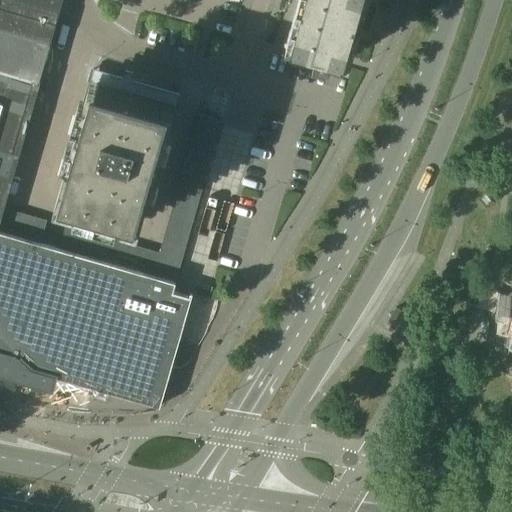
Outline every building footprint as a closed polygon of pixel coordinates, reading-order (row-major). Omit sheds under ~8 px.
[(0,0),(0,368),(30,377),(33,369),(58,376),(160,405),(192,293),(193,292),(191,291),(190,295),(173,290),(176,281),(176,280),(143,271),(132,268),(122,265),(112,262),(102,259),(92,256),(82,253),(72,250),(61,247),(41,242),(30,238),(19,235),(9,233),(0,229),(0,223),(5,207),(21,151),(22,147),(24,137),(28,123),(41,80),(40,80),(42,72),(43,69),(44,66),(47,55),(48,49),(62,0),(0,0)] [(299,0),(288,39),(317,48),(315,57),(329,61),(332,52),(351,57),(367,0),(299,0)] [(94,83),(61,198),(138,220),(171,105),(94,83)] [(222,119),(199,113),(196,124),(219,130),(222,119)] [(219,130),(196,124),(193,135),(216,141),(219,130)] [(216,141),(193,135),(190,145),(213,152),(216,141)] [(213,152),(190,145),(187,156),(210,162),(213,152)] [(210,162),(187,156),(184,167),(207,173),(210,162)] [(207,173),(184,167),(181,177),(204,184),(207,173)] [(204,184),(181,177),(178,188),(201,194),(204,184)] [(201,194),(178,188),(175,198),(198,205),(201,194)] [(198,205),(175,198),(172,209),(195,216),(198,205)] [(16,210),(5,207),(0,223),(0,229),(9,233),(16,210)] [(195,216),(172,209),(169,220),(192,226),(195,216)] [(26,213),(16,210),(9,233),(19,235),(26,213)] [(36,216),(26,213),(19,235),(30,238),(36,216)] [(47,219),(36,216),(30,238),(41,242),(47,219)] [(192,226),(169,220),(166,230),(189,237),(192,226)] [(61,247),(72,250),(78,228),(67,225),(61,247)] [(72,250),(82,253),(88,231),(78,228),(72,250)] [(189,237),(166,230),(163,241),(186,247),(189,237)] [(82,253),(92,256),(98,234),(88,231),(82,253)] [(92,256),(102,259),(108,237),(98,234),(92,256)] [(102,259),(112,262),(118,240),(108,237),(102,259)] [(112,262),(122,265),(129,243),(118,240),(112,262)] [(163,241),(160,252),(156,263),(179,270),(186,247),(163,241)] [(122,265),(132,268),(139,246),(129,243),(122,265)] [(132,268),(143,271),(149,249),(139,246),(132,268)] [(160,252),(149,249),(143,271),(176,280),(179,270),(156,263),(160,252)]
